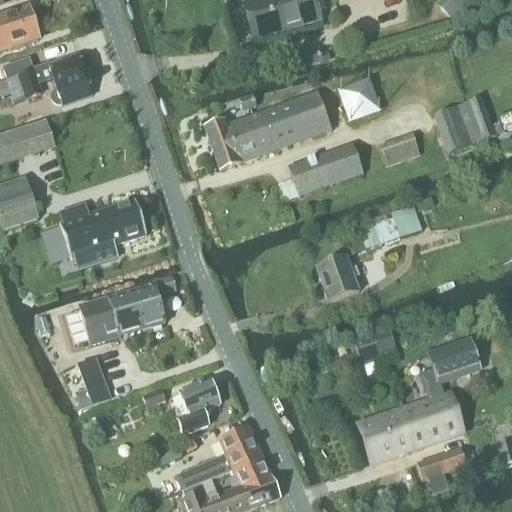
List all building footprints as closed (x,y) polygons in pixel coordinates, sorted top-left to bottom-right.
[(314,0),(271,0),(245,7),(256,44),(322,26),(314,0)] [(0,44),(9,41),(12,51),(39,42),(29,10),(0,19),(0,44)] [(320,54),(304,58),(307,71),(330,65),(329,59),(322,61),(320,54)] [(29,61),(2,69),(7,82),(18,79),(21,90),(37,85),(37,87),(53,82),(84,73),(81,62),(79,63),(78,60),(49,69),(48,67),(32,72),(29,61)] [(51,99),(51,101),(51,102),(51,103),(51,104),(52,105),(53,106),(54,107),(55,108),(56,108),(57,109),(59,109),(60,109),(61,108),(61,109),(91,100),(90,96),(92,96),(84,73),(53,82),(56,93),(55,93),(54,94),(53,95),(52,96),(52,97),(51,98),(51,99)] [(40,96),(37,87),(37,85),(21,90),(18,79),(7,82),(14,105),(40,96)] [(220,175),(332,135),(318,97),(227,129),(226,125),(205,133),(220,175)] [(244,114),(256,110),(252,100),(240,103),(244,114)] [(435,119),(448,157),(494,140),(480,102),(435,119)] [(0,167),(54,149),(47,126),(0,142),(0,167)] [(299,202),(363,178),(352,148),(288,171),(299,202)] [(0,221),(4,235),(39,223),(26,183),(0,191),(0,221)] [(64,227),(59,229),(70,263),(75,261),(78,273),(117,260),(113,249),(146,238),(135,204),(88,220),(84,208),(60,216),(64,227)] [(414,212),(344,235),(353,260),(422,236),(414,212)] [(316,272),(328,308),(359,297),(354,283),(359,281),(356,271),(350,273),(346,262),(316,272)] [(178,292),(185,290),(181,278),(175,280),(178,292)] [(134,295),(145,334),(165,328),(158,301),(162,299),(161,297),(176,293),(173,281),(158,285),(159,288),(134,295)] [(145,334),(134,295),(107,303),(107,306),(67,317),(78,354),(118,341),(145,334)] [(372,335),(353,342),(359,360),(378,353),(372,335)] [(439,387),(447,384),(478,374),(469,346),(428,360),(432,373),(437,387),(439,387)] [(131,378),(123,352),(88,362),(96,389),(131,378)] [(428,405),(397,415),(411,455),(447,443),(456,440),(439,387),(437,387),(432,373),(420,377),(428,405)] [(188,421),(202,415),(219,409),(218,406),(220,402),(218,397),(214,396),(209,385),(178,397),(187,419),(188,421)] [(165,404),(161,393),(142,400),(147,411),(165,404)] [(188,421),(187,419),(181,422),(178,427),(181,435),(187,437),(207,429),(202,415),(188,421)] [(411,455),(397,415),(357,429),(370,468),(411,455)] [(224,458),(202,468),(208,484),(232,475),(253,467),(255,472),(265,468),(249,431),(219,445),(224,458)] [(442,478),(447,476),(465,470),(459,454),(415,469),(421,485),(427,483),(431,498),(446,493),(442,478)] [(253,467),(232,475),(238,492),(245,511),(253,511),(280,502),(265,468),(255,472),(253,467)] [(181,495),(208,485),(203,470),(175,480),(181,495)] [(245,511),(238,492),(206,504),(203,496),(180,504),(182,511),(245,511)]
